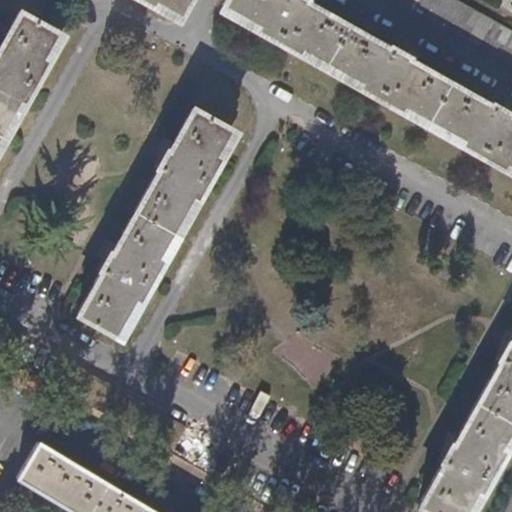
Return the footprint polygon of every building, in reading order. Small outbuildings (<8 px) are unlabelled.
[(130,0),(146,9),(150,4),(171,16),(174,15),(182,0),(388,0),(408,11),(498,62),(511,69),(511,37),(445,0),(130,0)] [(511,136),(271,0),(236,0),(224,22),(257,41),(255,45),(298,69),(300,67),(358,100),(357,103),(401,129),(403,125),(461,157),(460,162),(494,181),(503,186),(506,183),(511,186),(511,136)] [(511,14),(511,0),(506,0),(501,8),(511,14)] [(53,37),(19,16),(17,17),(0,45),(0,130),(13,108),(19,108),(43,65),(40,62),(40,61),(53,37)] [(220,132),(182,111),(64,315),(102,336),(115,315),(119,308),(122,303),(126,306),(151,261),(147,259),(173,214),(180,202),(184,204),(210,159),(206,156),(214,142),(220,132)] [(0,333),(0,362),(7,367),(20,344),(0,333)] [(511,347),(418,511),(469,511),(475,504),(475,503),(480,504),(504,462),(500,460),(511,438),(511,347)] [(186,439),(56,365),(43,387),(174,461),(186,439)] [(38,434),(16,471),(85,511),(168,511),(77,458),(79,455),(65,447),(64,450),(38,434)]
